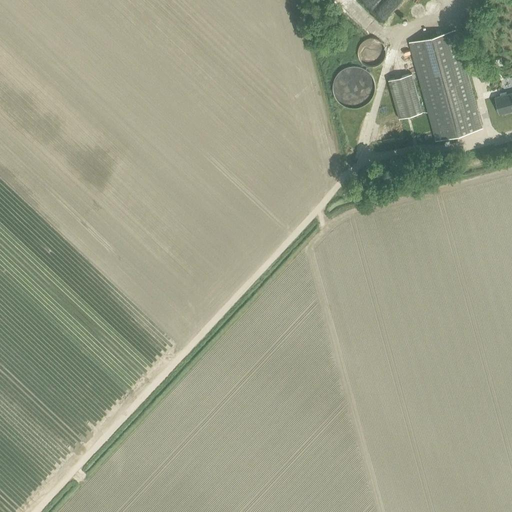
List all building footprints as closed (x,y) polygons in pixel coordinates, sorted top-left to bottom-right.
[(409,43),(435,140),(481,127),(455,30),(409,43)] [(382,44),(381,43),(380,42),(379,41),(378,40),(376,39),(375,39),(374,38),(372,38),(371,38),(369,38),(368,38),(367,38),(366,39),(365,39),(363,40),(362,41),(360,42),(359,44),(358,45),(357,47),(356,49),(356,51),(356,53),(357,56),(357,58),(358,59),(359,61),(361,63),(363,64),(365,65),(366,66),(368,66),(370,66),(372,66),(374,66),(376,65),(378,64),(380,63),(381,61),(382,60),(384,57),(384,55),(385,54),(385,52),(384,50),(384,48),(384,47),(383,46),(382,44)] [(477,69),(481,82),(487,81),(483,67),(477,69)] [(371,80),(370,78),(368,76),(366,74),(364,73),(362,72),(360,71),(358,71),(356,70),(354,70),(352,70),(350,70),(348,71),(347,71),(345,72),(343,73),(341,75),(338,76),(336,79),(335,81),(334,84),(333,87),(332,90),(332,93),(333,96),(334,99),(335,102),(337,105),(339,107),(342,109),(345,111),(348,112),(350,112),(353,113),(356,113),(359,112),(362,111),(365,109),(367,107),(370,105),(371,102),(373,99),(374,96),(374,94),(375,91),(374,88),(374,86),(373,84),(372,82),(371,80)] [(387,80),(398,119),(421,112),(410,74),(387,80)] [(494,97),(499,114),(511,110),(511,92),(495,98),(495,97),(494,97)]
